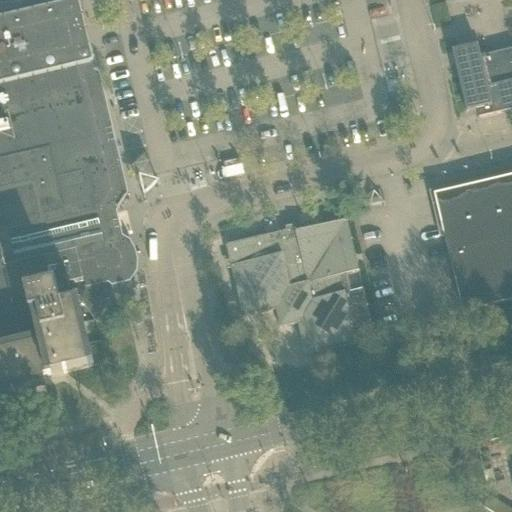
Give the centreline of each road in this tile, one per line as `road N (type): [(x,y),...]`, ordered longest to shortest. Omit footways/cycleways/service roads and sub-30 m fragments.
road 1 (unclassified): [(181,312),(169,237),(175,216),(409,155),(427,140)]
road 2 (primary): [(227,444),(511,373)]
road 3 (primary): [(0,498),(184,455)]
road 4 (unclassified): [(427,140),(435,110),(407,0)]
road 5 (unclassified): [(181,312),(184,455)]
road 6 (unclassified): [(227,444),(181,312)]
